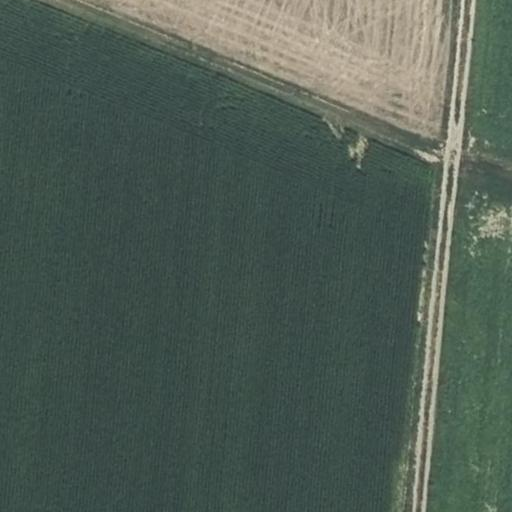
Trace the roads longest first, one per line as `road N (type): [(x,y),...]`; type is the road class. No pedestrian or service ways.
road 1 (track): [(420,511),(467,0)]
road 2 (track): [(454,149),(93,0)]
